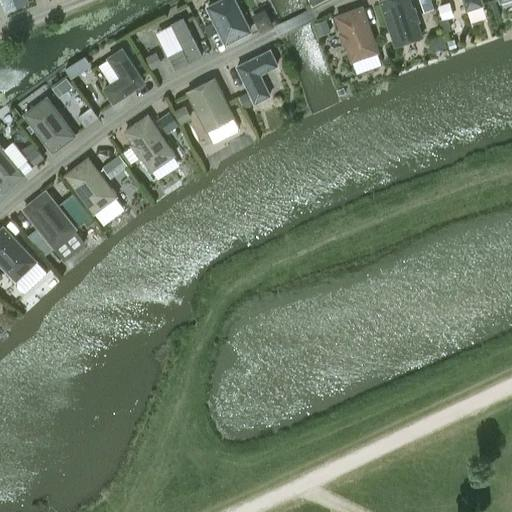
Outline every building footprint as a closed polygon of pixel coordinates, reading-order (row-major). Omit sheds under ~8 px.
[(0,0),(6,11),(30,0),(29,0),(0,0)] [(226,45),(252,31),(237,0),(216,0),(206,5),(226,45)] [(421,21),(416,7),(414,7),(411,0),(379,0),(395,47),(424,36),(419,21),(421,21)] [(483,0),(463,0),(466,10),(484,4),(483,0)] [(334,15),(340,31),(338,32),(344,47),(346,46),(351,62),(380,51),(363,5),(334,15)] [(186,16),(173,23),(184,47),(170,54),(177,69),(204,55),(186,16)] [(108,59),(99,65),(110,82),(103,87),(114,103),(146,82),(123,46),(106,57),(108,59)] [(255,103),(272,95),(261,74),(279,65),(271,48),(236,65),(255,103)] [(236,117),(215,76),(186,91),(206,131),(236,117)] [(48,95),(23,113),(53,153),(78,135),(48,95)] [(152,171),(177,154),(149,113),(123,131),(132,143),(130,143),(141,159),(142,158),(152,171)] [(26,174),(0,141),(0,189),(3,193),(26,174)] [(112,178),(128,166),(120,155),(104,167),(112,178)] [(94,213),(118,195),(89,156),(65,174),(94,213)] [(46,188),(22,208),(54,247),(78,228),(46,188)] [(38,260),(4,225),(0,228),(0,264),(16,281),(38,260)]
